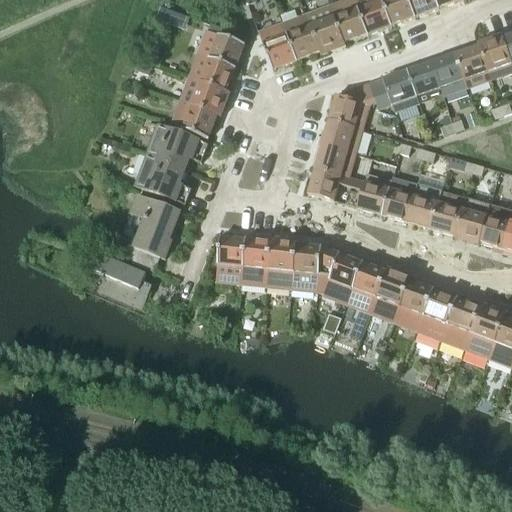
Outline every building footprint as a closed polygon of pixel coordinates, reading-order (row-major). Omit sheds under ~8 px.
[(367,38),(353,0),(329,9),(345,50),(342,42),(356,36),(358,41),(367,38)] [(390,29),(379,0),(353,0),(367,38),(368,37),(366,33),(380,28),(382,32),(390,29)] [(414,20),(406,0),(379,0),(390,29),(391,29),(389,24),(404,19),(405,23),(414,20)] [(438,11),(433,0),(406,0),(414,20),(415,20),(413,15),(427,10),(429,15),(438,11)] [(462,2),(460,0),(433,0),(438,11),(462,2)] [(345,50),(329,9),(306,18),(321,59),(345,50)] [(321,59),(306,18),(282,26),(296,64),(297,64),(295,59),(309,54),(311,58),(319,55),(320,59),(321,59)] [(296,64),(282,26),(258,36),(272,73),(273,72),(271,68),(286,62),(287,67),(296,64)] [(234,73),(244,47),(218,38),(219,35),(208,31),(197,59),(234,73)] [(511,37),(503,41),(502,38),(501,38),(511,69),(511,37)] [(511,75),(511,69),(501,38),(477,46),(490,83),(511,75)] [(490,83),(477,46),(478,49),(454,57),(466,92),(490,83)] [(466,92),(454,57),(431,66),(440,92),(442,100),(466,92)] [(226,95),(234,73),(197,59),(188,82),(229,98),(230,96),(226,95)] [(440,92),(431,66),(408,74),(417,99),(428,96),(429,99),(439,96),(438,92),(440,92)] [(417,99),(408,74),(369,87),(374,102),(375,105),(378,113),(391,108),(394,116),(420,107),(417,99)] [(220,121),(229,98),(188,82),(179,106),(216,120),(216,119),(220,121)] [(360,131),(367,108),(375,105),(374,102),(369,87),(342,96),(341,100),(335,99),(328,122),(360,131)] [(207,143),(216,120),(179,106),(170,129),(207,143)] [(511,116),(508,107),(499,110),(503,119),(511,116)] [(503,119),(499,110),(491,113),(494,123),(503,119)] [(353,157),(360,131),(328,122),(321,148),(353,157)] [(464,133),(460,124),(452,127),(455,136),(464,133)] [(455,136),(452,127),(443,130),(446,139),(455,136)] [(201,166),(208,147),(157,128),(145,160),(185,175),(190,162),(201,166)] [(408,159),(411,150),(402,147),(399,156),(408,159)] [(346,180),(353,157),(321,148),(314,172),(341,180),(341,178),(346,180)] [(424,164),(426,154),(417,151),(415,161),(424,164)] [(432,166),(435,157),(426,154),(424,164),(432,166)] [(180,188),(185,175),(145,160),(134,189),(185,208),(191,192),(180,188)] [(472,177),(475,168),(466,165),(463,175),(472,177)] [(481,180),(484,170),(475,168),(472,177),(481,180)] [(350,191),(353,182),(346,180),(341,178),(341,180),(314,172),(307,197),(344,208),(348,194),(350,195),(351,191),(350,191)] [(357,211),(382,219),(393,181),(391,181),(390,185),(366,178),(364,185),(357,211)] [(406,226),(417,188),(393,181),(382,219),(406,226)] [(357,211),(364,185),(353,182),(350,191),(351,191),(350,195),(357,197),(353,210),(357,211)] [(430,232),(441,195),(417,188),(406,226),(430,232)] [(350,195),(348,194),(344,208),(353,210),(357,197),(350,195)] [(454,242),(465,201),(441,195),(430,232),(454,239),(453,242),(454,242)] [(171,245),(169,244),(180,215),(137,199),(130,217),(144,222),(134,250),(127,247),(123,259),(133,262),(131,267),(154,275),(159,261),(164,263),(171,245)] [(478,249),(490,208),(465,201),(454,242),(478,249)] [(503,253),(511,221),(511,214),(490,208),(478,249),(479,246),(503,253)] [(511,255),(511,221),(503,253),(511,255)] [(241,288),(246,243),(220,240),(215,285),(241,288)] [(266,290),(272,241),(270,241),(270,245),(246,243),(241,288),(266,290)] [(291,293),(296,244),(272,241),(266,290),(291,293)] [(318,287),(321,250),(296,248),(297,244),(296,244),(291,293),(317,295),(318,287)] [(347,308),(363,266),(339,257),(340,254),(323,247),(321,250),(318,287),(326,288),(322,299),(347,308)] [(152,289),(142,285),(146,278),(100,259),(93,276),(101,279),(101,281),(103,282),(98,295),(142,313),(152,289)] [(370,317),(388,271),(387,271),(386,275),(363,266),(347,308),(370,317)] [(394,326),(411,280),(388,271),(370,317),(394,326)] [(417,335),(433,293),(411,284),(412,281),(411,280),(394,326),(417,335)] [(441,344),(457,302),(433,293),(417,335),(441,344)] [(465,354),(482,307),(480,311),(457,302),(441,344),(465,354)] [(488,363),(506,316),(482,307),(465,354),(488,363)] [(511,371),(511,323),(505,320),(506,317),(506,316),(488,363),(511,371)]
